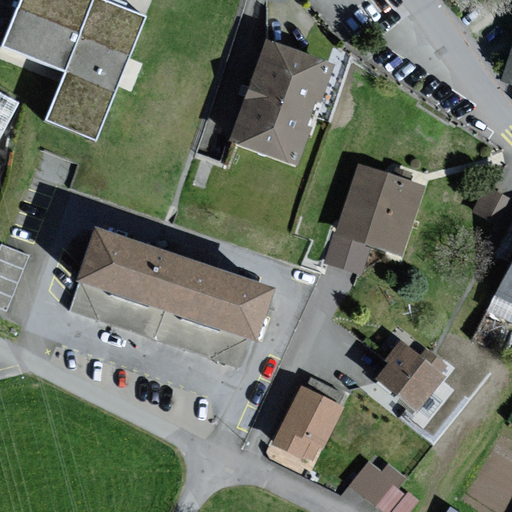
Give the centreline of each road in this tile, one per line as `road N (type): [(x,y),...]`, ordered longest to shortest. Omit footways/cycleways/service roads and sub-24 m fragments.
road 1 (residential): [(0,348),(216,453)]
road 2 (residential): [(511,125),(419,0)]
road 3 (residential): [(216,453),(338,511)]
